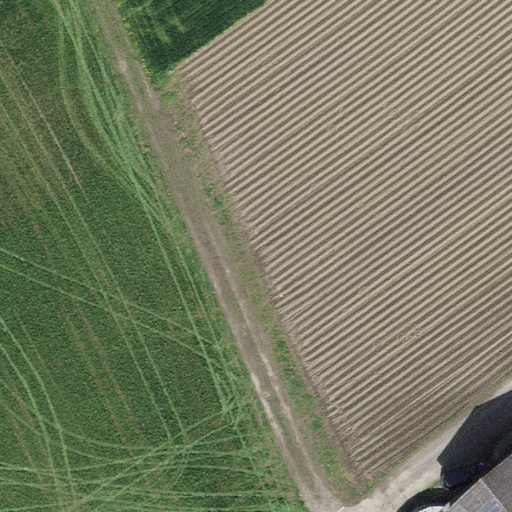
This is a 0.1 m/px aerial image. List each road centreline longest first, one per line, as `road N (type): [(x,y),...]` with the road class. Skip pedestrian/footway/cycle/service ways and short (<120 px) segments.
road 1 (track): [(322,511),(96,0)]
road 2 (track): [(511,414),(391,511)]
